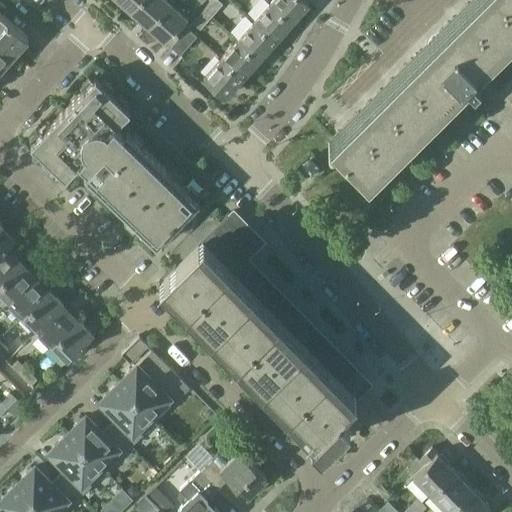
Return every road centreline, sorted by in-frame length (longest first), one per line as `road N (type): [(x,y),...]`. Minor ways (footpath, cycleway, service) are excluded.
road 1 (residential): [(236,161),(435,392)]
road 2 (residential): [(333,488),(148,304)]
road 3 (residential): [(148,304),(0,149)]
road 4 (residential): [(0,453),(148,304)]
road 5 (residential): [(236,161),(306,77),(352,0)]
road 6 (residential): [(92,29),(236,161)]
road 7 (residential): [(333,488),(435,392)]
road 8 (residential): [(0,130),(92,29)]
